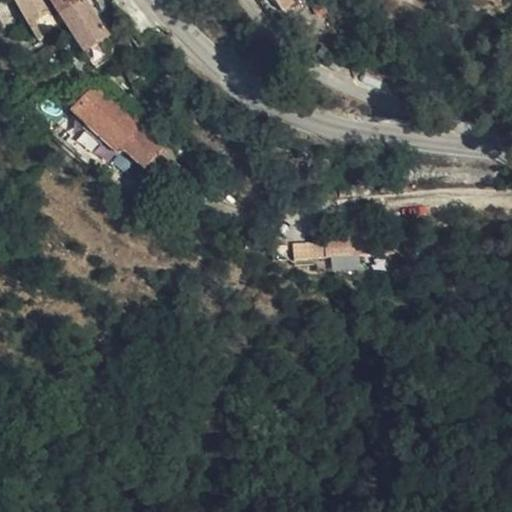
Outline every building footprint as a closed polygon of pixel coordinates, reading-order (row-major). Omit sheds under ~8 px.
[(30,0),(7,0),(18,19),(21,23),(33,43),(52,32),(30,0)] [(79,0),(39,0),(55,25),(83,5),(79,0)] [(271,0),(282,15),(301,0),(271,0)] [(110,4),(96,6),(102,15),(113,8),(110,4)] [(106,42),(83,5),(55,25),(79,61),(106,42)] [(76,84),(76,86),(95,109),(104,97),(84,82),(76,84)] [(76,86),(40,134),(63,152),(95,109),(76,86)] [(95,109),(63,152),(90,174),(95,169),(118,187),(136,160),(157,178),(170,157),(151,141),(155,136),(104,97),(95,109)] [(318,246),(314,270),(375,267),(374,244),(318,246)] [(307,270),(314,270),(318,246),(306,246),(307,270)]
